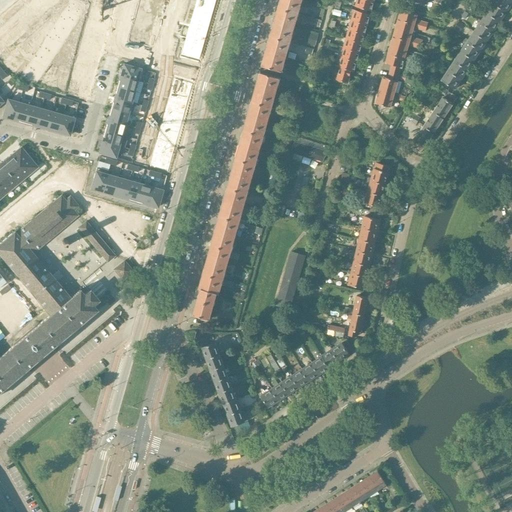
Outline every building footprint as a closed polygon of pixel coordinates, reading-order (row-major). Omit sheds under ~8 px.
[(36,0),(33,0),(27,6),(38,20),(47,12),(36,0)] [(51,0),(36,0),(47,12),(56,5),(51,0)] [(105,0),(94,0),(92,8),(109,13),(112,2),(105,0)] [(155,0),(141,0),(139,7),(157,12),(160,1),(155,0)] [(175,36),(185,39),(181,55),(191,58),(199,60),(215,0),(196,0),(189,26),(179,23),(179,24),(175,36)] [(280,0),(279,8),(298,14),(301,0),(280,0)] [(373,2),(367,0),(357,0),(355,6),(371,11),(373,2)] [(511,3),(511,1),(510,0),(494,0),(494,1),(491,0),(491,1),(506,11),(511,3)] [(506,11),(491,1),(490,2),(492,4),(487,12),(500,21),(506,11)] [(471,3),(467,10),(472,13),(476,7),(471,3)] [(27,6),(18,13),(30,27),(38,20),(27,6)] [(139,7),(136,18),(153,23),(157,12),(139,7)] [(92,8),(89,19),(106,24),(109,13),(92,8)] [(279,8),(276,17),(274,23),(294,28),(298,14),(279,8)] [(354,10),(354,11),(352,20),(367,25),(370,15),(354,10)] [(401,10),(399,19),(426,27),(428,23),(415,20),(417,14),(401,10)] [(500,21),(487,12),(481,21),(478,19),(478,20),(494,31),(500,21)] [(18,13),(9,20),(21,34),(30,27),(18,13)] [(136,18),(133,29),(150,34),(153,23),(136,18)] [(89,19),(86,30),(103,35),(106,24),(89,19)] [(426,27),(399,19),(396,28),(411,32),(413,27),(425,31),(426,27)] [(9,20),(1,28),(12,42),(21,34),(9,20)] [(367,25),(352,20),(349,30),(364,34),(367,25)] [(494,31),(478,20),(477,22),(479,23),(474,32),(487,40),(494,31)] [(274,23),(270,37),(290,42),(294,28),(274,23)] [(0,28),(0,44),(3,49),(12,42),(1,28),(0,28)] [(410,37),(411,32),(396,28),(393,37),(421,45),(422,41),(410,37)] [(133,29),(130,41),(147,45),(150,34),(133,29)] [(86,30),(83,41),(100,46),(103,35),(86,30)] [(364,34),(349,30),(346,39),(361,44),(364,34)] [(487,40),(474,32),(468,40),(465,38),(465,39),(481,50),(487,40)] [(270,37),(267,50),(266,52),(285,57),(290,42),(270,37)] [(421,45),(393,37),(391,45),(406,49),(408,45),(420,48),(421,45)] [(361,44),(346,39),(343,48),(359,53),(361,44)] [(481,50),(465,39),(464,41),(466,43),(461,51),(474,60),(481,50)] [(83,41),(80,52),(97,57),(100,46),(83,41)] [(389,53),(412,60),(416,62),(417,58),(413,57),(405,54),(406,49),(391,45),(389,53)] [(359,53),(343,48),(341,58),(356,62),(359,53)] [(474,60),(461,51),(455,59),(453,58),(452,59),(468,69),(474,60)] [(80,52),(77,63),(94,68),(97,57),(80,52)] [(266,52),(265,56),(262,66),(281,72),(285,57),(266,52)] [(412,60),(389,53),(386,63),(391,65),(401,68),(403,62),(411,64),(412,60)] [(356,62),(341,58),(338,67),(340,67),(351,70),(353,71),(356,62)] [(468,69),(452,59),(451,60),(454,62),(448,70),(461,79),(468,69)] [(77,63),(73,74),(91,79),(94,68),(77,63)] [(123,64),(120,76),(141,81),(144,70),(123,64)] [(401,68),(391,65),(387,78),(388,78),(397,81),(401,68)] [(340,67),(337,80),(347,83),(351,70),(340,67)] [(455,89),(461,79),(448,70),(442,79),(440,77),(439,78),(441,80),(455,89)] [(261,72),(258,82),(256,87),(276,92),(280,78),(261,72)] [(73,74),(70,85),(88,90),(91,79),(73,74)] [(120,76),(117,86),(134,91),(139,93),(142,82),(141,81),(120,76)] [(405,80),(404,83),(411,85),(413,78),(406,76),(405,80)] [(384,77),(380,90),(393,94),(397,81),(388,78),(387,78),(384,77)] [(144,148),(143,148),(153,151),(149,167),(156,169),(167,172),(192,84),(191,83),(185,81),(174,78),(169,95),(159,92),(156,104),(166,107),(157,138),(147,135),(147,136),(144,148)] [(70,85),(67,96),(79,100),(84,101),(85,100),(88,90),(70,85)] [(117,86),(114,97),(131,102),(134,91),(117,86)] [(256,87),(256,88),(252,101),(271,107),(276,92),(256,87)] [(442,88),(439,93),(444,96),(443,97),(448,100),(452,94),(442,88)] [(376,103),(390,107),(393,94),(380,90),(376,103)] [(114,97),(111,108),(128,113),(128,114),(131,115),(131,114),(134,103),(131,102),(114,97)] [(448,100),(443,97),(434,111),(443,118),(453,103),(448,100)] [(14,120),(19,102),(7,99),(2,117),(14,120)] [(252,101),(248,115),(248,116),(267,121),(271,107),(252,101)] [(19,102),(14,120),(24,123),(29,105),(19,102)] [(29,105),(24,123),(36,126),(41,109),(29,105)] [(111,108),(107,119),(125,124),(128,114),(128,113),(111,108)] [(47,129),(51,112),(41,109),(36,126),(47,129)] [(434,111),(424,126),(433,132),(443,118),(434,111)] [(58,132),(62,115),(51,112),(47,129),(58,132)] [(69,135),(74,118),(62,115),(58,132),(69,135)] [(248,116),(247,121),(244,130),(263,136),(267,121),(248,116)] [(107,119),(104,130),(122,135),(125,124),(107,119)] [(424,147),(433,132),(424,126),(415,141),(424,147)] [(104,130),(101,141),(118,146),(124,148),(127,137),(122,135),(104,130)] [(244,130),(241,140),(240,145),(259,150),(263,136),(244,130)] [(101,141),(98,153),(100,153),(115,158),(118,146),(101,141)] [(295,143),(292,152),(322,160),(325,152),(295,143)] [(240,145),(236,159),(255,164),(259,150),(240,145)] [(0,198),(37,167),(22,149),(0,167),(0,198)] [(236,159),(232,173),(232,174),(251,180),(255,164),(236,159)] [(368,177),(368,179),(386,184),(391,166),(376,163),(374,168),(371,178),(368,177)] [(96,168),(90,188),(102,192),(107,174),(107,175),(108,171),(107,171),(96,168)] [(107,174),(102,192),(113,195),(118,178),(107,175),(107,174)] [(251,180),(232,174),(228,188),(247,193),(251,180)] [(349,177),(342,176),(340,183),(348,184),(349,177)] [(129,181),(124,198),(135,201),(140,184),(141,180),(130,177),(129,177),(128,181),(129,181)] [(118,178),(113,195),(124,198),(129,181),(128,181),(118,178)] [(33,179),(22,186),(30,196),(40,189),(33,179)] [(368,179),(367,181),(371,181),(368,191),(383,195),(386,184),(368,179)] [(140,184),(135,201),(146,204),(151,187),(140,184)] [(151,187),(146,204),(157,207),(162,190),(151,187)] [(228,188),(225,197),(224,202),(243,208),(247,193),(228,188)] [(368,191),(365,202),(370,204),(368,210),(374,212),(376,205),(380,206),(383,195),(368,191)] [(0,356),(0,390),(31,364),(32,364),(33,364),(34,364),(34,363),(34,362),(41,356),(48,350),(49,350),(50,350),(50,349),(50,348),(51,348),(96,310),(92,305),(98,300),(89,290),(83,295),(79,290),(70,298),(32,253),(77,215),(73,210),(78,206),(69,196),(65,200),(60,195),(15,233),(14,232),(0,243),(0,255),(28,289),(24,292),(43,316),(47,312),(50,315),(34,328),(33,328),(32,328),(31,329),(31,330),(32,330),(31,330),(17,343),(16,342),(15,342),(15,343),(15,344),(14,345),(0,356)] [(224,202),(220,217),(239,222),(243,208),(224,202)] [(374,212),(368,210),(366,216),(364,216),(362,226),(359,225),(359,227),(377,231),(380,220),(373,218),(374,212)] [(220,217),(216,230),(216,231),(235,237),(239,222),(220,217)] [(114,256),(85,222),(78,228),(107,262),(114,256)] [(377,231),(359,227),(358,228),(361,229),(359,239),(375,243),(377,231)] [(216,231),(214,236),(212,245),(231,250),(235,237),(216,231)] [(375,243),(359,239),(357,249),(354,248),(353,250),(372,254),(375,243)] [(212,245),(209,254),(207,260),(227,265),(231,250),(212,245)] [(372,254),(353,250),(353,251),(356,252),(354,262),(369,265),(372,254)] [(305,256),(291,252),(276,305),(290,309),(305,256)] [(207,260),(204,274),(223,279),(227,265),(207,260)] [(122,280),(132,271),(124,261),(113,270),(122,280)] [(369,265),(354,262),(351,271),(348,271),(348,272),(367,276),(369,265)] [(367,276),(348,272),(348,274),(351,274),(348,284),(364,288),(367,276)] [(223,279),(204,274),(199,288),(201,289),(216,293),(217,293),(219,294),(223,279)] [(216,293),(201,289),(198,301),(213,306),(217,293),(216,293)] [(351,309),(350,312),(364,315),(367,297),(357,295),(354,309),(351,309)] [(213,306),(198,301),(194,315),(201,317),(201,318),(207,320),(208,319),(209,319),(213,306)] [(364,315),(350,312),(349,315),(352,315),(348,335),(356,337),(357,331),(360,332),(364,315)] [(398,318),(393,321),(396,327),(401,324),(398,318)] [(349,330),(329,325),(326,334),(347,339),(349,330)] [(202,347),(207,358),(219,354),(215,342),(202,347)] [(342,343),(332,349),(339,360),(349,354),(342,343)] [(321,356),(322,357),(329,367),(339,360),(332,349),(321,356)] [(219,354),(207,358),(211,369),(223,365),(219,354)] [(267,357),(276,371),(279,368),(271,355),(267,357)] [(322,357),(313,362),(320,373),(329,367),(322,357)] [(266,359),(261,361),(265,369),(270,366),(266,359)] [(313,362),(303,369),(310,380),(320,373),(313,362)] [(223,365),(211,369),(215,381),(227,376),(223,365)] [(303,369),(293,375),(300,386),(310,380),(303,369)] [(293,375),(283,382),(290,393),(300,386),(293,375)] [(227,376),(215,381),(219,392),(231,387),(227,376)] [(290,393),(283,382),(278,385),(276,381),(270,385),(272,389),(273,388),(280,399),(290,393)] [(231,387),(219,392),(223,403),(235,398),(231,387)] [(273,388),(272,389),(261,395),(268,406),(280,399),(273,388)] [(235,398),(223,403),(223,404),(224,403),(227,413),(240,409),(236,398),(235,399),(235,398)] [(245,412),(242,414),(240,409),(227,413),(232,426),(244,421),(248,420),(245,412)] [(378,471),(369,477),(378,491),(386,485),(384,482),(385,482),(378,471)] [(369,477),(361,482),(369,496),(378,491),(369,477)] [(361,482),(352,488),(361,501),(369,496),(361,482)] [(352,488),(344,493),(352,507),(361,501),(352,488)] [(344,493),(335,499),(343,511),(344,511),(352,507),(344,493)] [(343,511),(335,499),(327,504),(331,511),(343,511)]
